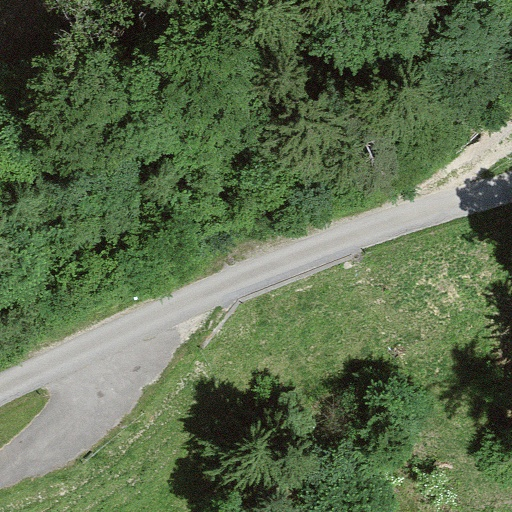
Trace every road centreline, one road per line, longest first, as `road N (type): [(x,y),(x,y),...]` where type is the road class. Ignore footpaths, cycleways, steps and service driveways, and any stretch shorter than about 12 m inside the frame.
road 1 (track): [(0,468),(194,301)]
road 2 (track): [(411,218),(511,136)]
